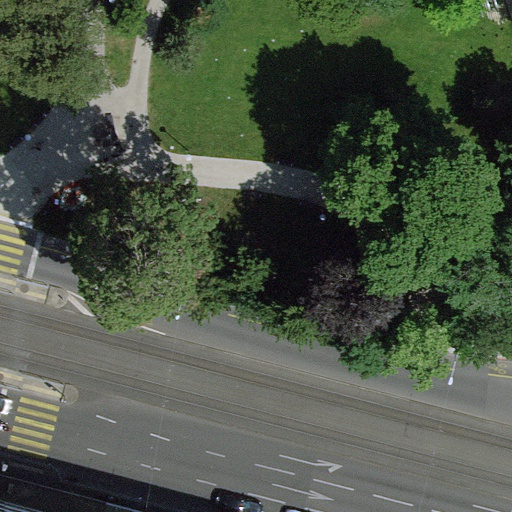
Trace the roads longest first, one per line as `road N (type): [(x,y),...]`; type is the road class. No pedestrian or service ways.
road 1 (secondary): [(511,404),(0,264)]
road 2 (secondary): [(0,409),(368,511)]
